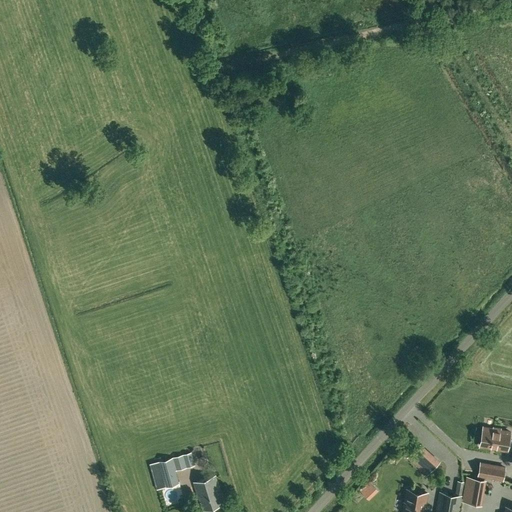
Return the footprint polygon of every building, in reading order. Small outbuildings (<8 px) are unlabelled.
[(331,66),(322,68),(324,76),(333,74),(331,66)] [(480,445),(492,447),(492,445),(496,446),(496,448),(507,450),(510,432),(500,430),(501,429),(493,427),(493,429),(483,427),(480,445)] [(150,464),(157,489),(179,483),(175,471),(195,465),(191,452),(172,458),(150,464)] [(427,462),(433,467),(438,461),(432,456),(427,462)] [(505,467),(481,463),(479,475),(502,479),(505,467)] [(215,475),(194,482),(203,510),(224,503),(215,475)] [(465,482),(457,481),(455,493),(462,495),(465,482)] [(424,511),(425,508),(423,507),(424,501),(426,502),(427,493),(407,489),(402,511),(424,511)] [(440,492),(436,511),(458,511),(461,496),(440,492)] [(483,495),(467,493),(466,501),(481,504),(483,495)]
